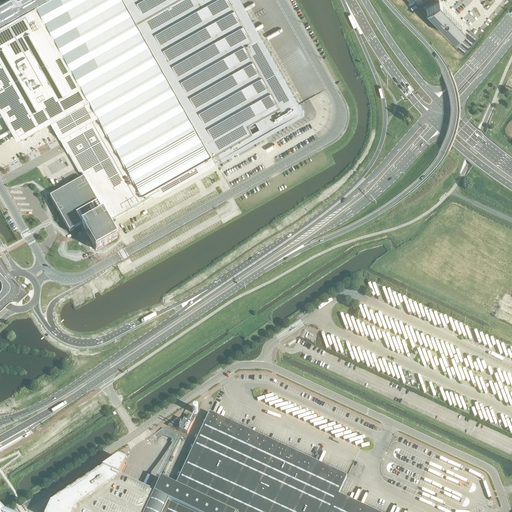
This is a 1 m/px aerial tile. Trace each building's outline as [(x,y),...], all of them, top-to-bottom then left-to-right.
[(0,24),(35,5),(44,0),(3,0),(0,2),(0,24)] [(216,162),(124,0),(44,0),(35,5),(88,99),(51,120),(84,179),(108,222),(145,201),(216,162)] [(299,104),(240,0),(124,0),(216,162),(264,135),(264,134),(267,132),(267,133),(267,132),(268,131),(269,132),(269,131),(302,113),(304,112),(299,104)] [(439,1),(426,8),(455,38),(464,27),(464,26),(442,4),(439,1)] [(88,99),(35,5),(0,24),(0,108),(17,139),(51,120),(88,99)] [(57,171),(55,173),(54,184),(73,176),(69,176),(68,173),(70,172),(67,172),(65,173),(63,168),(62,174),(61,175),(61,171),(57,171)] [(84,179),(50,198),(54,204),(55,206),(70,232),(82,225),(85,231),(96,250),(103,246),(117,238),(108,222),(84,179)] [(145,511),(371,511),(338,496),(346,478),(209,414),(175,486),(161,479),(154,493),(145,511)] [(187,435),(195,419),(188,415),(185,421),(184,420),(182,424),(175,421),(168,426),(187,435)] [(145,511),(154,493),(151,491),(137,485),(119,476),(126,462),(118,458),(102,469),(51,503),(46,511),(145,511)]
